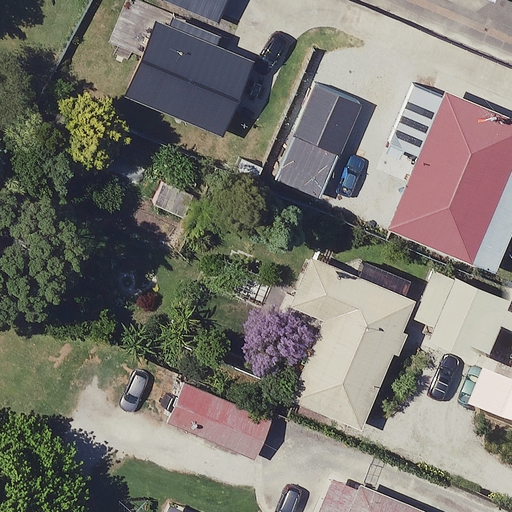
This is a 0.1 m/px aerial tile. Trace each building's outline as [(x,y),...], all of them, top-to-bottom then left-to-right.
[(219,0),(178,0),(213,14),(219,0)] [(358,96),(309,76),(287,127),(336,148),(358,96)] [(511,141),(511,112),(437,82),(380,220),(465,255),(511,141)] [(350,266),(304,246),(283,296),(317,310),(284,390),(355,420),(415,276),(356,251),(350,266)] [(274,280),(223,259),(214,281),(264,302),(274,280)] [(511,302),(511,293),(428,263),(405,327),(491,359),(511,302)] [(511,383),(484,373),(470,412),(511,428),(511,383)] [(266,413),(180,377),(164,415),(250,451),(266,413)] [(426,511),(326,471),(309,511),(426,511)]
